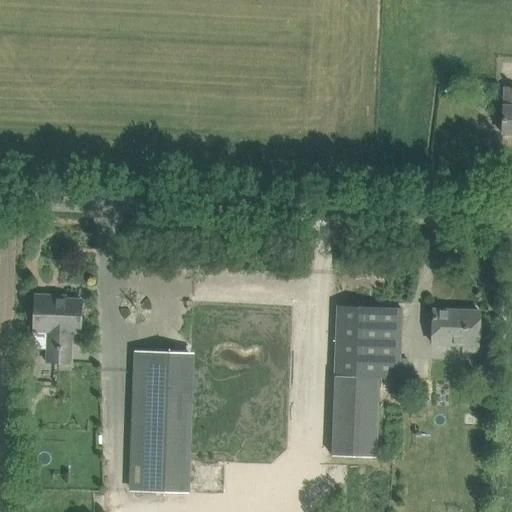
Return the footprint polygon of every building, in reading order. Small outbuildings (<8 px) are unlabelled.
[(502,134),(511,133),(511,87),(504,87),(502,134)] [(35,295),(34,315),(33,330),(46,331),(45,361),(70,362),(71,332),(80,332),(81,300),(53,299),(53,296),(35,295)] [(291,324),(292,304),(190,300),(189,354),(181,354),(180,360),(163,360),(162,371),(136,370),(132,490),(185,492),(186,462),(230,463),(283,466),(291,324)] [(399,378),(401,328),(402,308),(337,306),(336,326),(334,375),(380,377),(399,378)] [(478,351),(478,331),(479,311),(433,310),(432,330),(432,343),(463,344),(463,351),(478,351)] [(380,377),(334,375),(331,457),(376,458),(380,377)]
